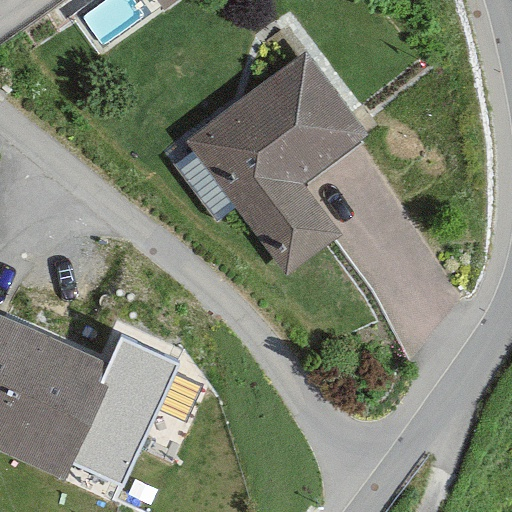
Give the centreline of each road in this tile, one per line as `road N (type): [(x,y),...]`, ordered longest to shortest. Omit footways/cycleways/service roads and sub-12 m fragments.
road 1 (residential): [(374,486),(233,313),(134,217),(0,113)]
road 2 (residential): [(511,284),(498,321),(440,410)]
